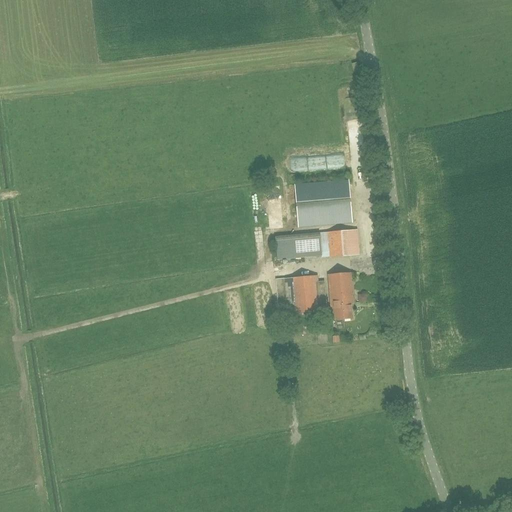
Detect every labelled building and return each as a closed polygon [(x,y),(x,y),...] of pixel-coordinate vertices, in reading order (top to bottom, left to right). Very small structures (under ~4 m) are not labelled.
[(349,180),(295,185),(298,227),(352,222),(349,180)] [(359,255),(357,230),(275,236),(277,259),(322,256),(322,257),(330,256),(331,257),(359,255)] [(351,304),(353,304),(350,273),(328,275),(331,302),(344,300),(344,298),(347,298),(348,304),(351,304)] [(282,301),(283,309),(283,311),(297,310),(296,301),(302,300),(302,294),(300,278),(289,279),(290,287),(280,288),(281,301),(282,301)] [(350,304),(351,304),(348,304),(347,298),(344,298),(344,300),(331,302),(332,315),(335,314),(336,320),(351,318),(350,304)]
